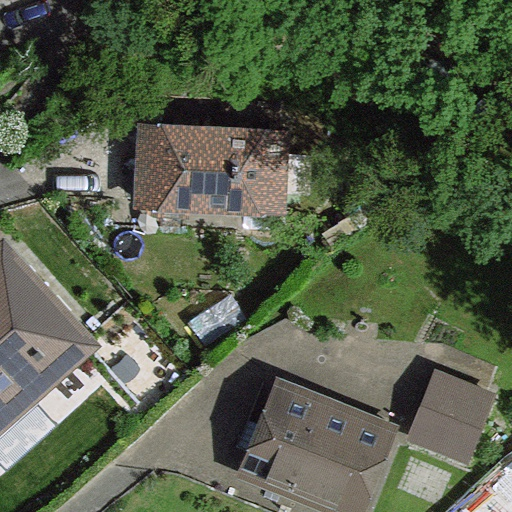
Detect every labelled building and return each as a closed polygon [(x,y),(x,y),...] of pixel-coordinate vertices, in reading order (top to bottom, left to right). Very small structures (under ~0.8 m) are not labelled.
[(286,134),(146,127),(143,203),(282,208),(286,134)] [(0,255),(0,422),(88,343),(6,250),(0,255)] [(358,511),(393,430),(282,387),(250,470),(354,511),(358,511)] [(0,444),(13,461),(66,420),(49,397),(0,434),(0,444)] [(483,423),(426,401),(414,436),(469,457),(483,423)]
